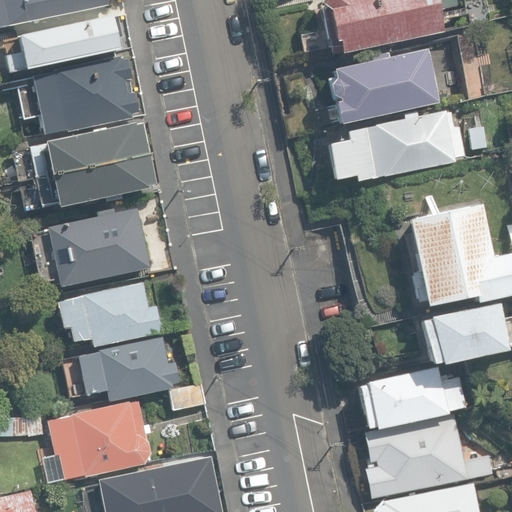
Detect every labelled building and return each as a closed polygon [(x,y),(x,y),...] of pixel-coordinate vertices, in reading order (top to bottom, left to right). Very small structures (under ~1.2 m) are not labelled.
[(0,0),(0,26),(107,5),(105,0),(0,0)] [(339,54),(439,31),(437,23),(469,15),(467,4),(436,11),(433,0),(321,0),(317,7),(324,12),(328,30),(301,36),(306,55),(337,48),(339,54)] [(4,55),(8,72),(119,47),(117,37),(121,36),(116,17),(110,19),(110,15),(16,35),(19,52),(4,55)] [(268,47),(272,68),(301,63),(297,42),(268,47)] [(333,101),(338,123),(435,102),(424,48),(330,69),(332,77),(326,84),(328,94),(336,99),(336,101),(333,101)] [(31,75),(43,133),(66,128),(66,131),(131,117),(130,113),(137,112),(132,92),(131,92),(128,79),(131,78),(127,58),(119,60),(118,55),(51,69),(51,71),(31,75)] [(281,115),(285,134),(311,128),(307,110),(281,115)] [(356,182),(453,163),(452,157),(462,155),(456,125),(453,126),(450,110),(418,116),(417,111),(402,114),(403,120),(345,131),(346,139),(326,142),(333,180),(355,176),(356,182)] [(34,177),(147,154),(140,123),(133,124),(132,122),(42,140),(43,143),(27,146),(34,177)] [(465,131),(468,150),(482,148),(479,129),(465,131)] [(153,183),(147,154),(34,177),(40,208),(56,204),(56,206),(146,188),(145,185),(153,183)] [(422,299),(423,305),(472,294),(473,301),(511,292),(511,250),(489,255),(478,203),(405,218),(416,270),(410,271),(416,300),(422,299)] [(46,226),(59,285),(148,266),(136,208),(46,226)] [(90,337),(92,345),(160,332),(155,304),(147,305),(142,281),(80,294),(81,296),(57,301),(62,328),(68,326),(71,341),(90,337)] [(436,360),(437,362),(505,349),(505,345),(511,344),(511,315),(499,318),(496,301),(427,315),(428,317),(419,318),(427,362),(436,360)] [(105,389),(107,400),(172,387),(171,383),(177,382),(174,362),(167,363),(161,336),(96,348),(96,351),(88,353),(88,356),(83,357),(85,364),(77,365),(83,394),(105,389)] [(371,424),(372,427),(444,411),(444,407),(462,403),(457,376),(445,378),(443,369),(437,371),(436,369),(435,370),(434,365),(362,380),(362,382),(355,384),(364,426),(371,424)] [(168,389),(172,409),(203,403),(199,383),(168,389)] [(57,454),(63,479),(143,461),(148,451),(137,401),(127,403),(126,400),(46,419),(54,455),(57,454)] [(363,467),(369,497),(489,472),(486,454),(462,459),(452,411),(362,430),(368,460),(365,461),(366,466),(363,467)] [(0,416),(0,435),(25,436),(42,434),(40,415),(28,416),(0,416)] [(221,511),(209,456),(97,479),(104,511),(221,511)] [(474,511),(469,481),(379,499),(371,511),(370,511),(474,511)] [(0,511),(39,511),(38,504),(42,503),(39,490),(31,492),(30,489),(0,495),(0,511)]
